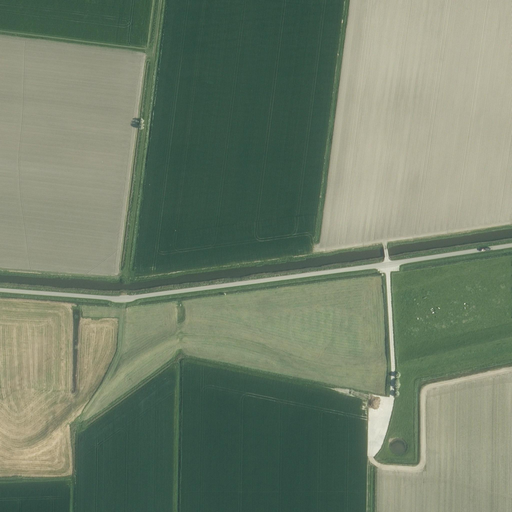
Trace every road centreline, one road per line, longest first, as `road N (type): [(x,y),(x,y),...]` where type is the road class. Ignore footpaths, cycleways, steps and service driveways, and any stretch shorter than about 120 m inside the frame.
road 1 (unclassified): [(511,245),(119,298),(0,289)]
road 2 (track): [(511,368),(428,385),(422,463),(372,460),(393,384),(383,240)]
